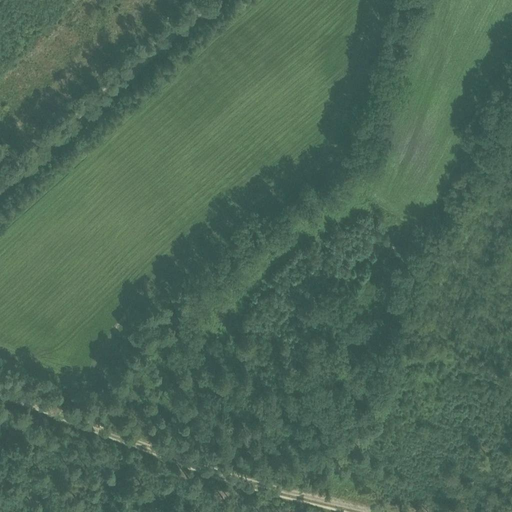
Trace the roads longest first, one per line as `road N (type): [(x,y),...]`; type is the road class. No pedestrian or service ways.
road 1 (track): [(365,511),(203,467),(0,389)]
road 2 (track): [(217,0),(0,192)]
